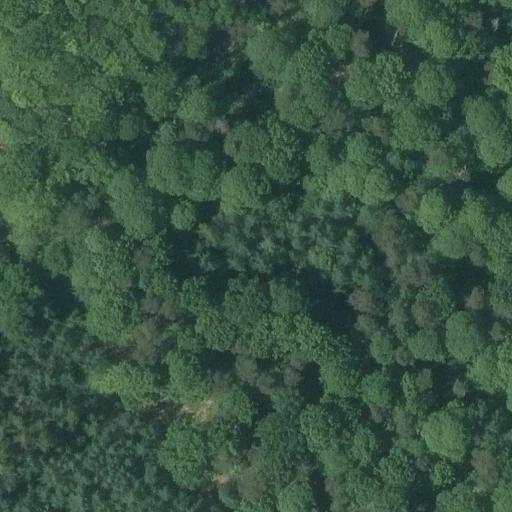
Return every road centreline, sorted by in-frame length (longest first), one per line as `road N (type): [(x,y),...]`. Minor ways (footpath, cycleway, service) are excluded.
road 1 (track): [(0,360),(245,0)]
road 2 (track): [(199,0),(0,288)]
